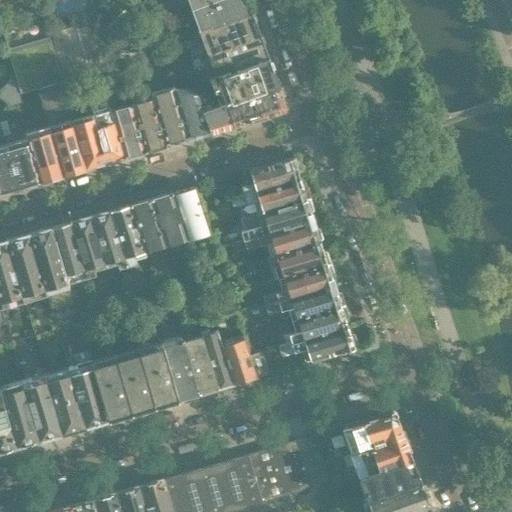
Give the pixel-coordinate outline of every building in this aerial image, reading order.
[(201,1),(190,5),(198,28),(209,24),(210,26),(252,11),(248,0),(212,0),(202,4),(201,1)] [(209,24),(198,28),(214,73),(226,70),(227,72),(269,58),(252,11),(210,26),(209,24)] [(71,119),(64,91),(63,89),(61,82),(62,81),(50,40),(49,40),(41,13),(1,25),(20,94),(38,88),(50,131),(62,173),(85,167),(71,119)] [(279,86),(269,58),(227,72),(226,70),(214,73),(208,76),(208,77),(213,89),(219,87),(225,104),(279,86)] [(233,125),(225,104),(219,87),(213,89),(208,77),(200,79),(205,92),(196,95),(209,132),(233,125)] [(279,86),(225,104),(233,125),(282,111),(286,103),(279,86)] [(187,138),(173,94),(173,93),(152,98),(154,103),(166,144),(187,138)] [(209,132),(196,95),(195,93),(173,94),(187,138),(209,132)] [(154,103),(133,109),(145,150),(166,144),(154,103)] [(133,109),(111,115),(123,156),(145,150),(133,109)] [(105,113),(101,114),(100,111),(92,113),(106,161),(118,157),(123,156),(111,115),(111,111),(105,113)] [(92,113),(71,119),(85,167),(106,161),(92,113)] [(0,137),(10,134),(6,121),(0,122),(0,137)] [(26,131),(27,137),(40,180),(62,173),(50,131),(36,135),(34,129),(26,131)] [(27,137),(6,143),(18,186),(40,180),(27,137)] [(6,143),(0,145),(0,190),(18,186),(6,143)] [(299,179),(297,172),(300,168),(296,157),(293,157),(293,156),(249,169),(252,182),(241,185),(243,193),(231,196),(231,198),(299,179)] [(299,179),(231,198),(233,206),(240,205),(243,217),(263,212),(310,198),(307,189),(302,187),(299,179)] [(194,185),(171,191),(185,232),(187,237),(211,229),(207,216),(205,216),(194,185)] [(171,191),(151,197),(164,239),(185,232),(171,191)] [(151,197),(129,203),(142,245),(164,239),(151,197)] [(310,198),(263,212),(243,217),(241,218),(244,230),(226,235),(229,244),(244,240),(313,220),(310,212),(313,209),(310,198)] [(129,203),(110,209),(127,264),(136,262),(133,252),(144,249),(142,245),(129,203)] [(110,209),(90,215),(105,260),(115,257),(118,267),(127,264),(110,209)] [(90,215),(71,220),(87,275),(95,273),(93,264),(105,260),(90,215)] [(71,220),(52,226),(65,272),(75,269),(78,278),(87,275),(71,220)] [(313,220),(244,240),(247,248),(264,243),(268,256),(276,253),(320,241),(319,240),(322,237),(319,227),(314,226),(313,220)] [(52,226),(29,232),(44,287),(58,283),(59,288),(69,285),(65,272),(52,226)] [(29,232),(6,239),(21,293),(35,289),(37,294),(46,291),(44,287),(29,232)] [(6,239),(0,240),(0,294),(1,299),(14,295),(16,300),(23,298),(21,293),(6,239)] [(276,253),(268,256),(266,256),(269,266),(274,265),(278,278),(283,276),(330,263),(327,251),(322,250),(320,241),(276,253)] [(330,263),(283,276),(278,278),(282,289),(263,295),(266,304),(333,284),(331,276),(334,273),(330,263)] [(194,293),(189,276),(173,281),(178,298),(194,293)] [(154,318),(170,313),(165,297),(169,296),(164,282),(154,285),(159,299),(150,302),(154,318)] [(333,284),(266,304),(269,313),(288,307),(291,318),(343,304),(340,292),(335,291),(333,284)] [(347,326),(345,318),(347,315),(343,304),(291,318),(295,330),(282,333),(285,343),(347,326)] [(236,312),(215,318),(219,331),(240,325),(236,312)] [(222,343),(219,331),(215,318),(205,321),(207,327),(200,329),(201,333),(217,387),(234,382),(222,343)] [(357,345),(353,334),(350,334),(347,326),(285,343),(279,344),(281,354),(301,348),(304,362),(354,348),(354,347),(357,345)] [(217,387),(201,333),(190,336),(188,332),(181,334),(198,392),(217,387)] [(198,392),(181,334),(171,337),(173,341),(162,344),(178,398),(198,392)] [(256,376),(249,353),(246,345),(244,337),(243,337),(222,343),(234,382),(256,376)] [(140,350),(139,352),(154,405),(178,398),(162,344),(140,350)] [(260,349),(249,353),(256,376),(268,372),(260,349)] [(139,352),(116,358),(131,412),(154,405),(139,352)] [(116,358),(93,365),(109,418),(131,412),(116,358)] [(69,366),(70,371),(86,425),(109,418),(93,365),(93,364),(79,368),(78,363),(69,366)] [(45,372),(46,377),(62,432),(86,425),(70,371),(56,375),(54,370),(45,372)] [(23,379),(24,384),(40,438),(62,432),(46,377),(33,381),(31,376),(23,379)] [(40,438),(24,384),(10,388),(9,383),(1,385),(3,390),(18,444),(40,438)] [(0,449),(18,444),(3,390),(0,390),(0,449)] [(390,411),(341,425),(351,452),(404,434),(397,415),(390,411)] [(404,434),(351,452),(359,476),(412,458),(404,434)] [(280,511),(280,510),(274,511),(227,511),(310,488),(296,440),(164,478),(173,511),(280,511)] [(412,458),(359,476),(368,499),(421,481),(412,458)] [(163,477),(140,484),(147,511),(173,511),(164,478),(163,477)] [(421,481),(368,499),(372,511),(407,511),(429,505),(421,481)] [(147,511),(140,484),(117,490),(122,511),(147,511)] [(92,497),(96,511),(122,511),(117,490),(92,497)] [(96,511),(92,497),(70,504),(72,511),(96,511)]
